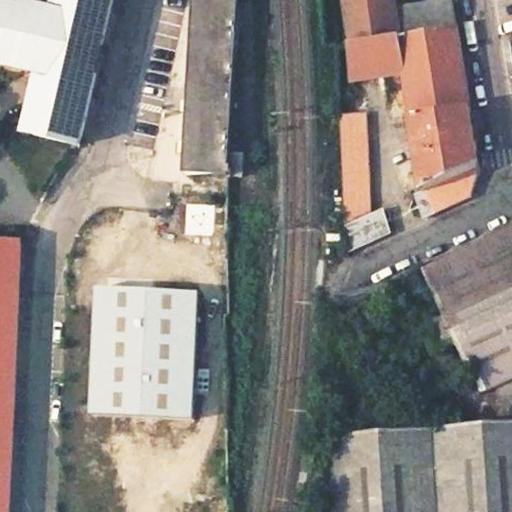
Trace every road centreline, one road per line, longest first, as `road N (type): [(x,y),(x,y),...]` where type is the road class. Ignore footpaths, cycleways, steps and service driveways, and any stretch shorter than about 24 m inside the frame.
road 1 (residential): [(84,190),(51,245),(39,511)]
road 2 (residential): [(329,286),(511,202)]
road 3 (residential): [(138,0),(106,139),(84,190)]
road 4 (residential): [(481,0),(511,180)]
